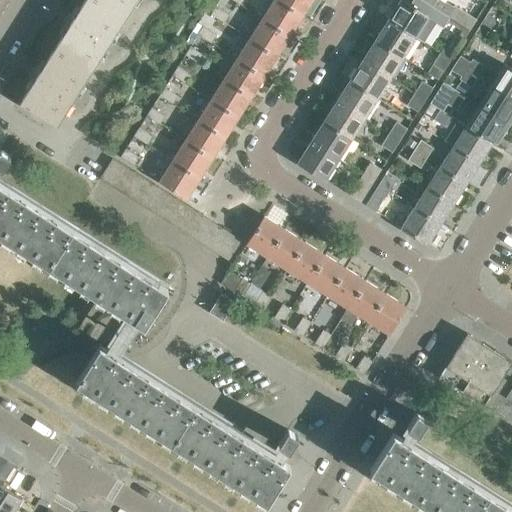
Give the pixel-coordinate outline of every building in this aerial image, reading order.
[(69,24),(54,47),(91,70),(125,17),(98,0),(84,0),(74,16),(69,24)] [(98,0),(125,17),(135,0),(98,0)] [(277,0),(272,0),(261,19),(289,36),(301,15),(277,0)] [(311,0),(277,0),(301,15),(311,0)] [(393,10),(392,12),(387,20),(414,36),(414,37),(422,42),(435,21),(436,22),(437,22),(402,0),(399,0),(400,0),(399,0),(393,0),(389,8),(393,10)] [(215,6),(211,13),(210,14),(223,22),(228,14),(215,6)] [(468,30),(475,20),(453,6),(446,16),(468,30)] [(289,36),(261,19),(248,39),(276,56),(289,36)] [(387,20),(375,39),(402,56),(414,37),(414,36),(387,20)] [(197,35),(210,43),(215,35),(202,26),(197,35)] [(248,39),(236,59),(263,76),(276,56),(248,39)] [(362,60),(389,77),(402,56),(375,39),(362,60)] [(19,102),(56,125),(91,70),(54,47),(40,70),(34,79),(19,102)] [(184,55),(197,63),(203,55),(189,47),(184,55)] [(442,71),(450,59),(439,52),(432,64),(442,71)] [(460,55),(455,62),(477,76),(484,66),(472,59),(470,61),(460,55)] [(236,59),(223,79),(250,97),(263,76),(236,59)] [(362,60),(349,80),(376,97),(389,77),(362,60)] [(451,70),(461,76),(459,79),(471,87),(477,76),(455,62),(451,70)] [(511,68),(504,63),(490,84),(511,97),(511,68)] [(177,67),(172,75),(185,83),(190,76),(177,67)] [(250,97),(223,79),(210,100),(238,117),(250,97)] [(336,100),(363,118),(376,97),(349,80),(336,100)] [(421,81),(413,93),(424,99),(431,88),(421,81)] [(478,105),(504,122),(511,109),(511,97),(490,84),(478,105)] [(164,88),(159,96),(172,104),(177,96),(164,88)] [(451,96),(438,88),(428,104),(439,110),(446,99),(448,101),(451,96)] [(424,99),(413,93),(406,104),(417,111),(424,99)] [(210,100),(197,120),(225,137),(238,117),(210,100)] [(324,120),(351,137),(363,118),(336,100),(324,120)] [(478,105),(465,125),(491,143),(504,122),(478,105)] [(151,108),(146,116),(159,124),(164,116),(151,108)] [(452,117),(439,110),(433,119),(445,127),(452,117)] [(225,137),(197,120),(184,140),(212,157),(225,137)] [(324,120),(311,141),(338,157),(346,163),(353,153),(344,147),(351,137),(324,120)] [(395,122),(388,133),(398,140),(406,128),(395,122)] [(465,125),(452,145),(479,162),(491,143),(465,125)] [(138,128),(133,136),(147,144),(152,136),(138,128)] [(398,140),(388,133),(380,145),(391,152),(398,140)] [(406,143),(414,149),(417,143),(409,138),(406,143)] [(184,140),(172,160),(199,178),(212,157),(184,140)] [(420,140),(414,149),(426,157),(432,148),(420,140)] [(297,162),(324,179),(338,157),(311,141),(297,162)] [(452,145),(439,166),(466,183),(479,162),(452,145)] [(0,168),(0,169),(1,170),(10,156),(0,149),(0,168)] [(125,149),(120,156),(133,165),(138,157),(125,149)] [(426,157),(414,149),(407,160),(420,167),(426,157)] [(99,178),(109,185),(121,165),(111,159),(99,178)] [(199,178),(172,160),(158,181),(186,198),(199,178)] [(363,173),(374,180),(381,169),(370,162),(363,173)] [(131,171),(121,165),(109,185),(119,191),(131,171)] [(426,186),(453,203),(466,183),(439,166),(426,186)] [(119,191),(129,197),(141,177),(131,171),(119,191)] [(349,195),(360,201),(374,180),(363,173),(349,195)] [(378,184),(388,191),(395,180),(384,174),(378,184)] [(151,184),(141,177),(129,197),(138,204),(151,184)] [(166,289),(103,248),(0,183),(0,234),(109,304),(118,309),(127,315),(138,322),(143,325),(166,289)] [(138,204),(148,210),(161,190),(151,184),(138,204)] [(388,191),(378,184),(365,205),(375,211),(388,191)] [(426,186),(413,206),(440,224),(453,203),(426,186)] [(171,196),(161,190),(148,210),(158,216),(171,196)] [(158,216),(168,222),(181,203),(171,196),(158,216)] [(191,209),(181,203),(168,222),(178,229),(191,209)] [(400,227),(427,244),(440,224),(413,206),(400,227)] [(178,229),(188,235),(201,215),(191,209),(178,229)] [(211,221),(201,215),(188,235),(198,241),(211,221)] [(246,243),(266,256),(284,229),(263,215),(246,243)] [(198,241),(208,248),(221,227),(211,221),(198,241)] [(231,234),(221,227),(208,248),(218,254),(231,234)] [(287,268),(304,241),(284,229),(266,256),(287,268)] [(218,254),(228,260),(241,240),(231,234),(218,254)] [(287,268),(307,281),(324,254),(304,241),(287,268)] [(307,281),(328,295),(344,267),(324,254),(307,281)] [(253,304),(260,309),(261,309),(269,297),(258,289),(269,272),(260,266),(249,284),(241,297),(253,304)] [(348,307),(365,280),(344,267),(328,295),(348,307)] [(241,297),(249,284),(241,279),(233,291),(241,297)] [(358,314),(368,320),(385,293),(365,280),(348,307),(341,319),(351,325),(358,314)] [(209,311),(223,320),(234,301),(235,301),(221,292),(220,293),(221,294),(210,311),(209,310),(209,311)] [(368,320),(389,333),(406,306),(385,293),(368,320)] [(281,322),(289,309),(281,304),(273,317),(281,322)] [(138,322),(127,315),(105,349),(117,356),(138,322)] [(294,330),(302,335),(310,322),(302,317),(294,330)] [(314,343),(322,348),(331,335),(323,329),(314,343)] [(477,357),(470,368),(464,378),(458,389),(482,404),(482,405),(483,406),(484,405),(507,366),(490,355),(493,350),(466,333),(466,332),(465,332),(457,345),(477,357)] [(334,355),(342,361),(351,348),(342,342),(334,355)] [(266,501),(289,465),(209,415),(117,356),(105,349),(99,345),(93,354),(76,381),(266,501)] [(457,345),(451,355),(470,368),(477,357),(457,345)] [(444,365),(464,378),(470,368),(451,355),(444,365)] [(355,369),(363,374),(372,361),(364,356),(355,369)] [(444,365),(437,377),(438,377),(439,377),(458,389),(464,378),(444,365)] [(511,369),(507,366),(484,405),(511,422),(511,369)] [(407,426),(415,432),(417,433),(426,419),(416,412),(407,426)] [(278,443),(279,444),(288,450),(297,435),(287,429),(278,443)] [(511,511),(511,507),(393,432),(370,469),(438,511),(511,511)] [(7,461),(0,471),(0,484),(5,488),(18,468),(7,461)] [(13,511),(22,499),(5,488),(0,484),(0,511),(13,511)]
